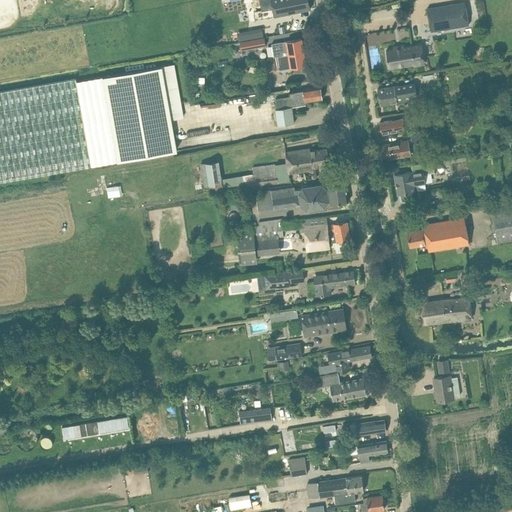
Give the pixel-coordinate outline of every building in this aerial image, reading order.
[(311,9),(308,0),(259,0),(262,11),(273,9),(275,16),(311,9)] [(465,2),(427,8),(431,31),(469,25),(465,2)] [(264,37),(240,41),(241,49),(266,45),(264,37)] [(284,42),(271,44),(274,57),(278,56),(281,56),(288,54),(304,52),(302,39),(297,39),(284,42)] [(386,50),(389,68),(415,64),(415,63),(424,61),(422,44),(404,47),(404,45),(393,47),(393,49),(386,50)] [(281,56),(278,56),(280,69),(291,67),(306,65),(304,52),(288,54),(281,56)] [(263,72),(277,70),(275,58),(261,61),(263,72)] [(75,78),(0,91),(0,181),(145,156),(175,151),(169,120),(183,117),(173,63),(160,66),(88,78),(75,80),(75,78)] [(414,83),(377,89),(380,105),(390,104),(397,102),(397,100),(401,100),(400,99),(417,96),(414,83)] [(294,123),(292,107),(306,104),(306,101),(322,99),(320,87),(303,90),(289,93),(289,96),(276,99),(277,109),(275,109),(278,126),(294,123)] [(391,131),(405,129),(405,128),(410,127),(409,119),(408,119),(403,120),(403,119),(379,122),(381,133),(391,131)] [(423,138),(422,136),(417,137),(417,138),(390,143),(380,145),(383,160),(415,155),(417,160),(426,158),(425,152),(423,153),(423,149),(424,149),(423,142),(421,142),(421,139),(423,138)] [(329,164),(327,148),(310,151),(310,148),(300,150),(285,152),(289,173),(313,169),(313,167),(329,164)] [(216,160),(199,163),(203,187),(220,184),(216,160)] [(426,183),(424,173),(434,171),(434,173),(435,172),(432,161),(411,165),(412,171),(411,171),(406,172),(405,169),(399,170),(400,173),(394,174),(398,194),(400,194),(401,200),(413,198),(412,192),(415,191),(413,185),(426,183)] [(278,182),(275,164),(252,167),(253,173),(254,185),(278,182)] [(349,201),(345,180),(335,182),(326,183),(327,188),(330,203),(330,204),(349,201)] [(330,203),(327,188),(321,184),(303,187),(301,189),(295,190),(294,187),(262,191),(263,197),(256,198),(258,211),(274,208),(300,204),(301,206),(306,210),(325,207),(328,203),(330,203)] [(105,187),(107,199),(121,197),(120,185),(105,187)] [(463,191),(453,193),(454,201),(464,199),(463,191)] [(511,240),(511,208),(492,212),(497,243),(511,240)] [(350,239),(347,221),(334,223),(334,224),(328,225),(327,217),(304,221),(307,250),(330,248),(329,242),(337,240),(337,242),(350,239)] [(469,243),(465,217),(424,224),(425,229),(407,232),(410,247),(425,244),(427,243),(429,251),(469,243)] [(254,239),(278,237),(283,236),(282,222),(237,229),(241,255),(256,253),(254,239)] [(201,238),(193,240),(195,252),(203,250),(201,238)] [(203,253),(192,254),(194,261),(204,260),(203,253)] [(280,260),(270,261),(271,271),(281,270),(280,260)] [(302,269),(264,274),(265,286),(274,285),(274,283),(284,282),(284,281),(303,278),(302,269)] [(330,287),(355,283),(354,270),(313,275),(316,296),(331,294),(330,287)] [(472,272),(460,274),(461,286),(473,284),(472,272)] [(178,291),(178,302),(195,302),(195,291),(178,291)] [(472,319),(470,297),(444,299),(432,301),(422,302),(424,323),(447,321),(472,319)] [(346,329),(343,309),(302,315),(305,335),(346,329)] [(270,319),(271,323),(286,321),(285,320),(291,319),(289,311),(263,315),(264,320),(270,319)] [(300,343),(275,347),(277,359),(301,356),(300,343)] [(348,361),(372,356),(370,345),(328,353),(330,364),(331,364),(332,371),(349,368),(348,361)] [(287,361),(279,362),(280,371),(289,370),(287,361)] [(449,372),(448,364),(438,365),(439,373),(449,372)] [(355,396),(353,380),(350,380),(339,382),(337,373),(312,377),(313,381),(320,380),(321,386),(330,385),(333,400),(343,398),(355,396)] [(457,377),(450,378),(449,375),(434,378),(437,401),(453,398),(453,395),(460,394),(457,377)] [(366,394),(364,378),(353,380),(355,396),(366,394)] [(273,408),(241,411),(242,423),(274,419),(273,408)] [(129,429),(127,417),(62,428),(64,440),(129,429)] [(365,422),(356,423),(357,429),(358,436),(374,433),(374,436),(379,435),(379,432),(387,431),(385,420),(375,421),(375,420),(365,422)] [(323,426),(324,432),(336,430),(334,423),(323,426)] [(282,434),(284,444),(285,453),(297,450),(294,432),(282,434)] [(325,440),(326,447),(338,445),(337,438),(325,440)] [(358,445),(348,447),(350,458),(359,456),(361,462),(370,461),(369,455),(388,452),(386,441),(377,442),(358,445)] [(304,456),(288,459),(291,476),(307,473),(304,456)] [(146,461),(126,465),(128,475),(134,473),(135,475),(143,474),(149,472),(148,467),(146,461)] [(364,491),(362,475),(317,481),(317,482),(306,483),(308,497),(319,496),(319,497),(334,495),(335,504),(352,502),(351,492),(364,491)] [(263,503),(261,492),(226,499),(229,510),(263,503)] [(385,509),(383,495),(367,497),(363,498),(364,502),(360,503),(361,511),(374,511),(374,510),(385,509)]
